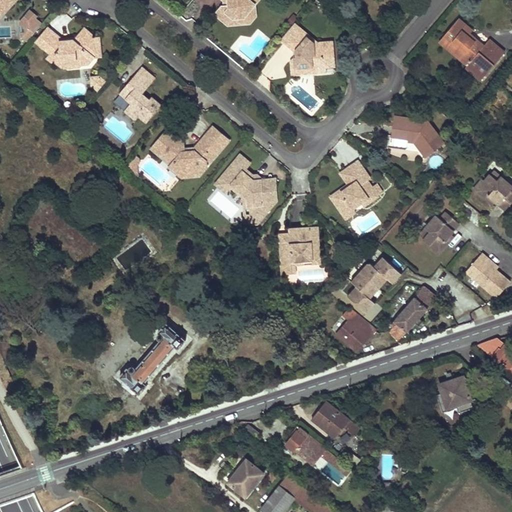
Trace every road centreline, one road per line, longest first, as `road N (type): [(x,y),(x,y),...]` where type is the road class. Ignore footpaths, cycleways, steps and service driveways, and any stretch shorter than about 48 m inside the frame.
road 1 (secondary): [(0,488),(511,322)]
road 2 (residential): [(103,0),(300,165)]
road 3 (residential): [(319,144),(144,0)]
road 4 (residential): [(442,0),(319,144)]
